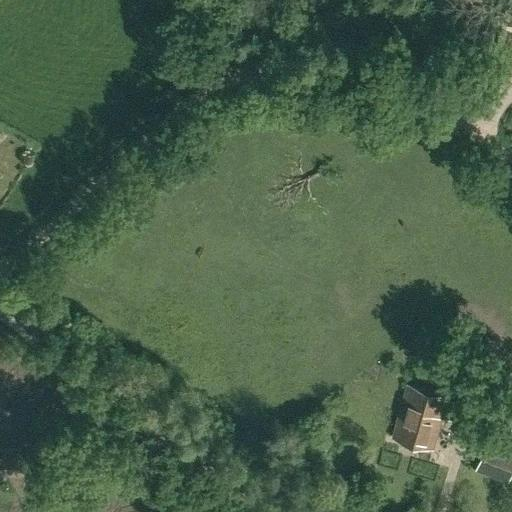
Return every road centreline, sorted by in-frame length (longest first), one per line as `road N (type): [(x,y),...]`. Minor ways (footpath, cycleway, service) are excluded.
road 1 (residential): [(511,163),(410,84),(314,68),(252,69),(197,97),(0,268)]
road 2 (unclassified): [(263,511),(0,305)]
